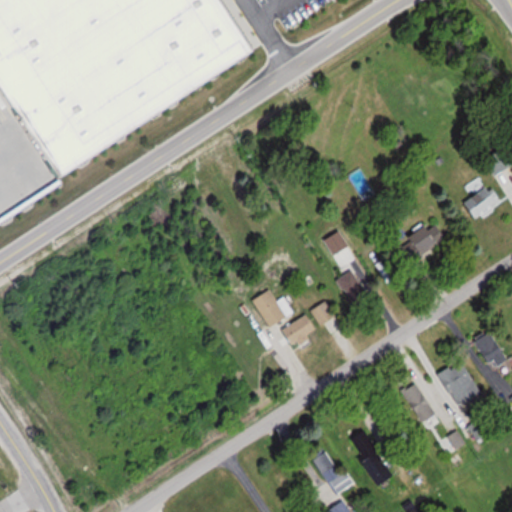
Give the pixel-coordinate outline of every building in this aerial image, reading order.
[(0,0),(227,0),(256,46),(61,177),(0,78),(0,0)] [(487,158),(496,175),(511,166),(511,158),(506,148),(487,158)] [(501,205),(494,187),(466,198),(473,216),(501,205)] [(399,243),(411,262),(448,238),(437,220),(399,243)] [(369,298),(357,269),(340,277),(352,306),(369,298)] [(295,309),(284,296),(280,300),(270,288),(253,302),(274,327),(295,309)] [(282,328),(290,344),(338,317),(329,301),(282,328)] [(496,368),(511,355),(491,331),(475,344),(496,368)] [(441,374),(462,407),(485,392),(464,360),(441,374)] [(400,396),(430,424),(442,411),(412,383),(400,396)] [(491,432),(482,418),(469,426),(478,440),(491,432)] [(450,437),(459,448),(467,443),(458,431),(450,437)] [(329,450),(314,461),(338,494),(354,482),(329,450)] [(326,509),(326,511),(353,511),(347,499),(326,509)]
